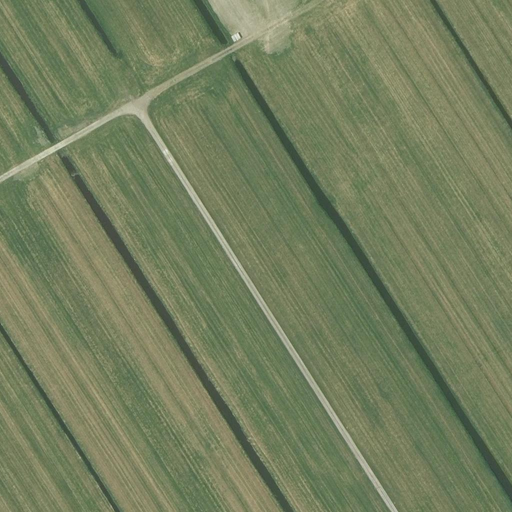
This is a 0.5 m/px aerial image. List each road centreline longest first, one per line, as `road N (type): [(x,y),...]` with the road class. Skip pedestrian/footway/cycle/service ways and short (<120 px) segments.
road 1 (track): [(392,511),(135,105)]
road 2 (track): [(317,0),(0,181)]
road 3 (track): [(355,0),(511,233)]
